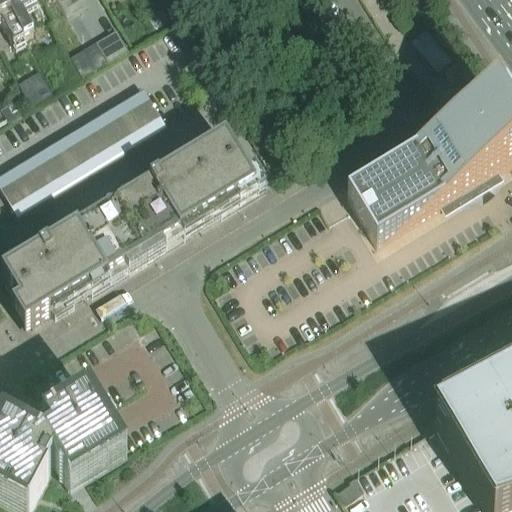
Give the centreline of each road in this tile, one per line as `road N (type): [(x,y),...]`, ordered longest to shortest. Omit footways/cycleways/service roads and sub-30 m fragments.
road 1 (residential): [(168,284),(396,145),(406,131),(404,94),(343,0)]
road 2 (secondary): [(511,287),(290,413)]
road 3 (secondary): [(304,461),(511,330)]
road 4 (residential): [(0,388),(168,284)]
road 5 (residential): [(233,395),(168,284)]
